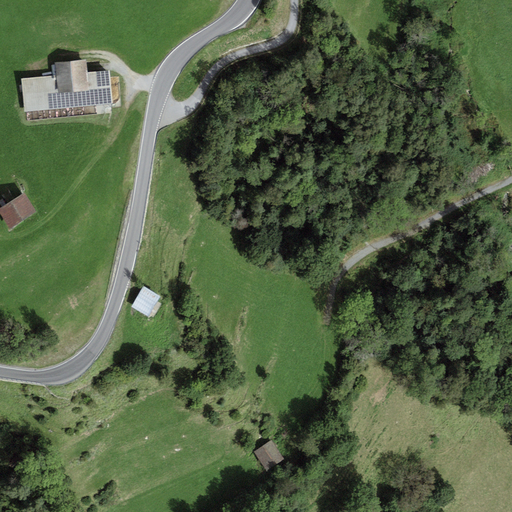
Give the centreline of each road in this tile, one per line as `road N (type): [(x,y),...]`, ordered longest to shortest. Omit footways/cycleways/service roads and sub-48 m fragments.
road 1 (tertiary): [(0,371),(60,373),(96,346),(126,269),(161,86),(185,50),(250,0)]
road 2 (track): [(161,86),(138,80),(111,140),(52,216),(14,238),(0,237)]
road 3 (track): [(154,109),(181,110),(214,67),(288,35),(294,0)]
